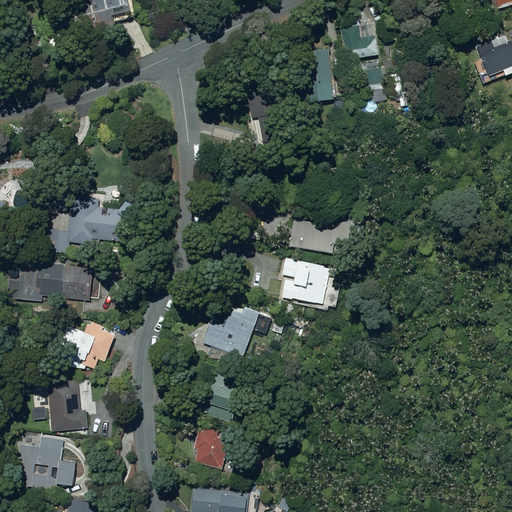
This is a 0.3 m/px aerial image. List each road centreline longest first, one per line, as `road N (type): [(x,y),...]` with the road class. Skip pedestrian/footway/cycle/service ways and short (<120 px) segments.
road 1 (residential): [(173,55),(194,227),(145,361),(153,511)]
road 2 (residential): [(173,55),(83,94),(0,105)]
road 3 (residential): [(289,0),(173,55)]
